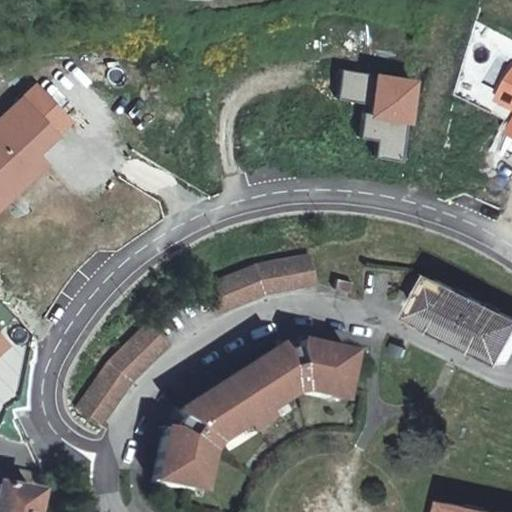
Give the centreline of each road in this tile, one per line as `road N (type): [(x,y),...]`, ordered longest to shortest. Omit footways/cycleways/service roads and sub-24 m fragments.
road 1 (residential): [(511,253),(380,197),(258,196),(141,241),(56,317),(26,380),(38,438),(101,454)]
road 2 (residential): [(101,454),(122,407),(190,339),(264,307),(320,301),(357,309)]
road 3 (residential): [(511,385),(483,389),(357,309)]
